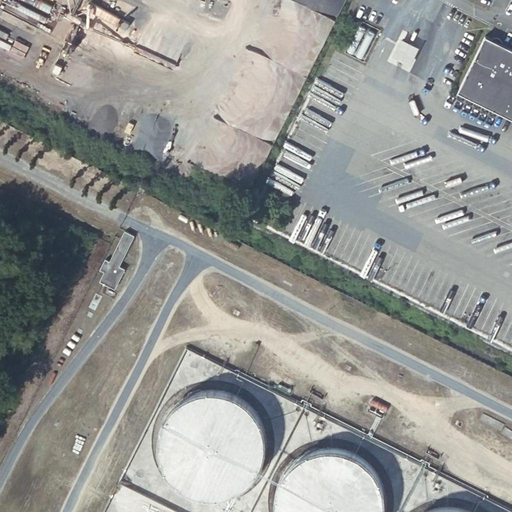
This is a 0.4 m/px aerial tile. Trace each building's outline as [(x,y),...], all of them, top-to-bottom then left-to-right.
[(511,45),(488,34),(461,90),(511,115),(511,45)] [(412,62),(418,42),(399,35),(392,55),(394,55),(394,56),(412,62)] [(137,235),(128,231),(112,261),(108,259),(103,269),(108,271),(103,280),(117,288),(127,268),(121,265),(137,235)] [(205,382),(196,384),(188,387),(181,391),(174,397),(168,403),(163,410),(159,417),(156,425),(154,434),(153,444),(154,451),(155,459),(158,467),(162,475),(167,482),(173,488),(180,494),(187,498),(195,501),(204,504),(212,504),(221,504),(229,503),(238,500),(245,497),(253,492),(259,486),(265,479),(269,472),(273,464),(275,456),(276,448),(277,439),(275,430),(273,422),(270,414),(265,407),(260,400),(253,394),(246,390),(238,386),(230,383),(222,381),(213,381),(205,382)] [(340,440),(331,439),(327,439),(318,441),(310,444),(298,450),(291,455),(285,461),(280,468),(276,476),(273,484),(271,493),(270,502),(271,510),(271,511),(395,511),(396,507),(396,498),(395,490),(392,481),(389,473),(384,466),(379,459),(372,453),(365,448),(357,444),(349,441),(340,440)] [(454,498),(445,499),(436,500),(428,503),(420,506),(413,511),(412,511),(490,511),(487,509),(479,505),(471,501),(463,499),(454,498)]
